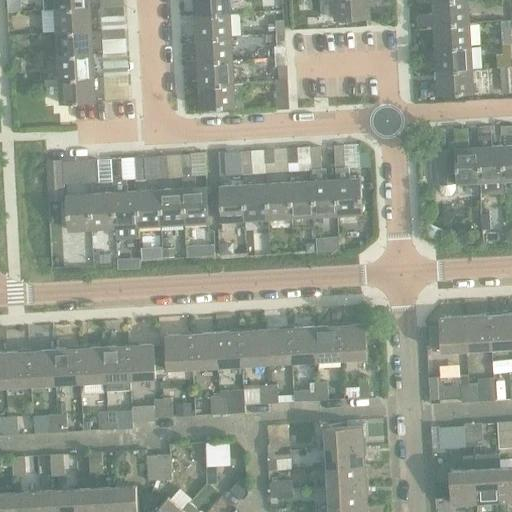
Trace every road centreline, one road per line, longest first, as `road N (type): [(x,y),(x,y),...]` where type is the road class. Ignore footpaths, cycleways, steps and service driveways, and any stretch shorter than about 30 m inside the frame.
road 1 (unclassified): [(0,302),(400,278)]
road 2 (residential): [(414,511),(400,278)]
road 3 (residential): [(395,117),(165,133)]
road 4 (residential): [(400,278),(395,117)]
road 5 (residential): [(395,117),(391,67),(306,71)]
road 6 (residential): [(165,133),(156,0)]
